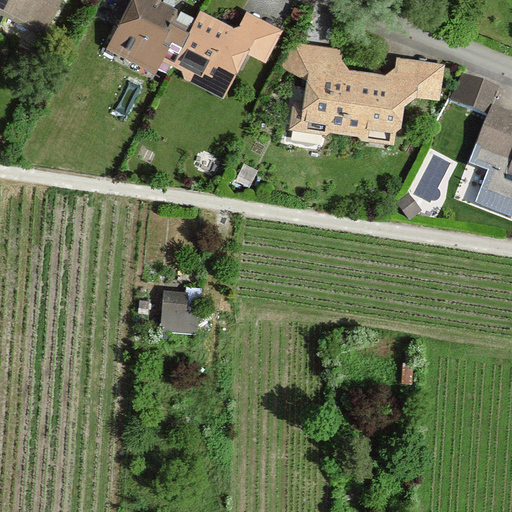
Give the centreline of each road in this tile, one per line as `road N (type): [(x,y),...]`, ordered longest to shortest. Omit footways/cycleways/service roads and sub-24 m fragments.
road 1 (track): [(511,245),(0,170)]
road 2 (residential): [(337,0),(511,69)]
